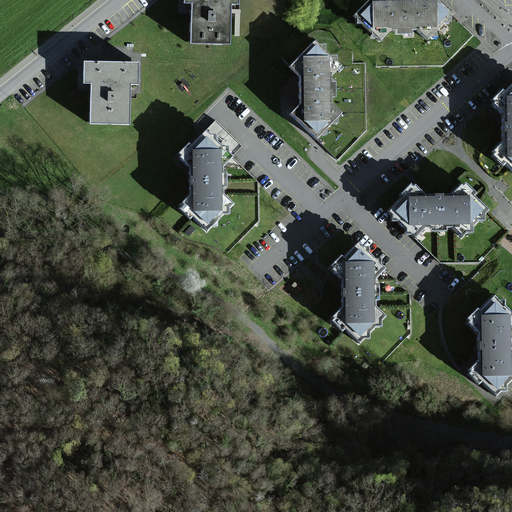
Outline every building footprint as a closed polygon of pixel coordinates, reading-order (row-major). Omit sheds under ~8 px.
[(239,0),(184,0),(185,3),(192,4),(191,43),(230,44),(231,4),(239,5),(239,0)] [(364,0),(353,11),(377,37),(388,26),(416,26),(425,36),(448,14),(434,0),(364,0)] [(325,101),(326,76),(336,66),(312,40),(289,62),(297,71),(297,102),(289,110),(314,135),(337,113),(325,101)] [(138,63),(84,61),(84,83),(91,83),(90,123),(128,124),(129,83),(137,84),(138,63)] [(511,83),(490,105),(503,119),(503,145),(494,155),(511,172),(511,83)] [(176,160),(189,173),(192,199),(179,215),(204,234),(226,206),(218,199),(216,169),(239,147),(214,122),(176,160)] [(420,196),(408,185),(384,212),(414,238),(423,229),(450,229),(461,239),(487,212),(459,186),(450,196),(420,196)] [(380,270),(351,246),(327,275),(339,287),(340,308),(328,319),(356,344),(384,320),(372,305),(368,283),(380,270)] [(511,331),(511,318),(491,298),(463,323),(474,335),(474,361),(463,372),(489,401),(501,390),(511,380),(511,368),(507,362),(506,338),(511,331)]
